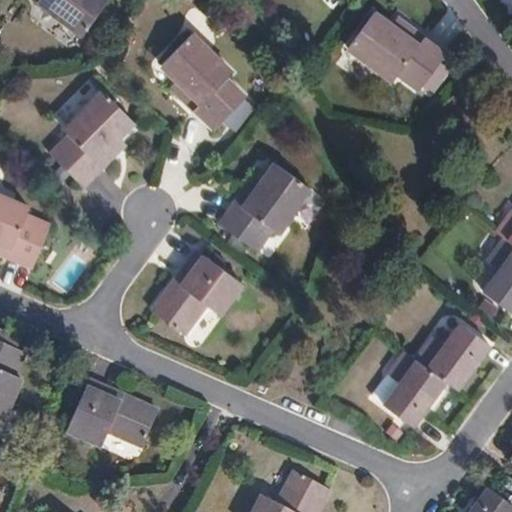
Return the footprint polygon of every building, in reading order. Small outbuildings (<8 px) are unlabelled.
[(43,0),(43,1),(86,32),(108,0),(43,0)] [(379,6),(353,42),(396,74),(401,69),(421,84),(448,49),(415,25),(411,31),(395,19),(379,6)] [(415,25),(400,13),(395,19),(411,31),(415,25)] [(194,30),(163,59),(178,74),(191,87),(185,93),(214,122),(244,91),(227,73),(232,68),(194,30)] [(191,87),(178,74),(171,81),(185,93),(191,87)] [(136,124),(105,93),(65,132),(69,137),(53,152),(86,185),(112,160),(106,153),(120,140),(136,124)] [(112,160),(126,146),(120,140),(106,153),(112,160)] [(245,188),(220,219),(255,247),(270,229),(275,233),(310,188),(275,162),(262,179),(251,193),(245,188)] [(251,193),(262,179),(255,173),(245,188),(251,193)] [(0,194),(0,251),(29,263),(45,223),(25,214),(28,206),(0,194)] [(511,206),(511,207),(495,229),(503,236),(511,241),(511,206)] [(511,310),(511,241),(503,236),(484,261),(496,268),(483,290),(511,310)] [(172,283),(153,308),(186,332),(206,303),(220,314),(245,280),(199,247),(183,269),(189,273),(179,288),(172,283)] [(179,288),(189,273),(183,269),(172,283),(179,288)] [(469,368),(489,338),(459,318),(443,339),(430,331),(414,356),(438,373),(444,377),(451,381),(462,364),(469,368)] [(22,341),(0,331),(0,339),(19,348),(22,341)] [(0,427),(5,430),(27,380),(17,375),(28,352),(19,348),(0,339),(0,427)] [(410,424),(431,394),(427,390),(438,373),(414,356),(402,347),(383,371),(397,381),(380,403),(410,424)] [(456,385),(469,368),(462,364),(451,381),(456,385)] [(431,394),(444,377),(438,373),(427,390),(431,394)] [(92,380),(69,432),(106,449),(113,434),(145,448),(162,411),(133,398),(130,406),(114,399),(118,391),(92,380)] [(130,406),(133,398),(118,391),(114,399),(130,406)] [(262,490),(250,511),(304,511),(307,509),(312,511),(313,511),(328,484),(292,466),(276,498),(262,490)] [(511,511),(511,501),(489,485),(469,511),(511,511)]
